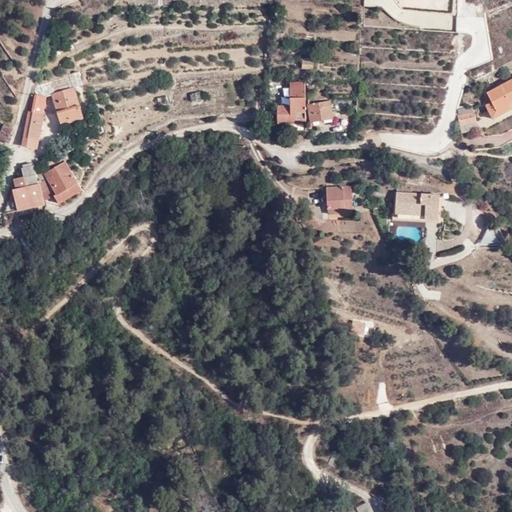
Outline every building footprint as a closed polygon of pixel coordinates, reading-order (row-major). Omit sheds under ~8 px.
[(83,85),(79,72),(69,74),(70,76),(37,86),(35,95),(46,97),(46,96),(52,94),(62,124),(72,121),(71,119),(83,115),(75,88),(83,85)] [(496,111),(511,103),(511,102),(511,78),(487,93),(491,102),(496,111)] [(306,124),(305,82),(291,83),(291,106),(278,106),(278,124),(306,124)] [(201,92),(192,94),(193,101),(202,99),(201,92)] [(46,97),(35,95),(32,112),(29,112),(23,146),(38,148),(44,114),(43,114),(46,99),(46,97)] [(311,123),(333,119),(330,101),(308,105),(311,123)] [(511,108),(511,102),(511,103),(496,111),(491,102),(486,105),(493,119),(511,108)] [(474,112),(458,116),(460,125),(476,122),(474,112)] [(0,121),(0,138),(10,142),(13,128),(4,125),(0,121)] [(476,122),(460,125),(461,132),(477,128),(476,122)] [(82,189),(66,162),(46,174),(57,194),(54,195),(58,202),(82,189)] [(35,165),(27,167),(30,180),(38,178),(35,165)] [(30,180),(27,167),(22,168),(25,177),(15,179),(17,189),(14,189),(14,193),(6,213),(45,204),(38,178),(30,180)] [(343,208),(343,213),(353,212),(351,186),(347,186),(347,182),(338,182),(338,187),(327,188),(328,209),(343,208)] [(426,211),(426,216),(426,220),(438,220),(439,195),(397,193),(396,209),(426,211)] [(448,207),(446,218),(464,222),(468,202),(452,199),(450,207),(448,207)] [(363,328),(357,322),(351,329),(357,334),(363,328)] [(0,373),(5,380),(18,368),(11,362),(0,371),(0,373)] [(358,511),(370,511),(367,503),(356,507),(358,511)]
